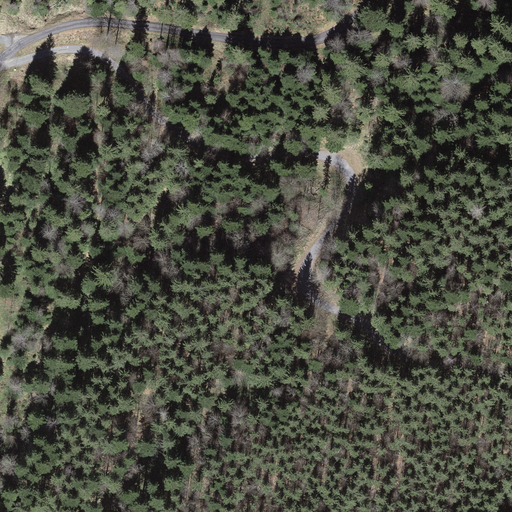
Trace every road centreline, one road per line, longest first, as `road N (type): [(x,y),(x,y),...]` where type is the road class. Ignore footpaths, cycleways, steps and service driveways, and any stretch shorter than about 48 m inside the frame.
road 1 (track): [(511,373),(397,357),(312,296),(305,284),(309,256),(345,208),(346,170),(320,154),(242,159),(191,139),(107,59),(76,47),(1,58)]
road 2 (unclassified): [(370,0),(311,46),(288,49),(219,29),(87,22),(41,34),(0,59)]
